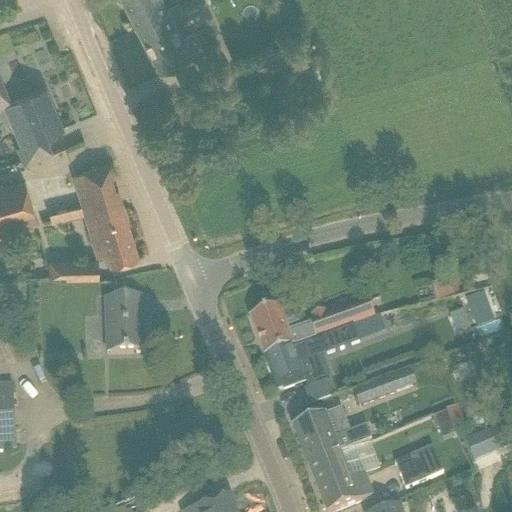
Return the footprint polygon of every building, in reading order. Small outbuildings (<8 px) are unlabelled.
[(120,0),(134,27),(166,10),(160,0),(120,0)] [(166,10),(134,27),(158,72),(203,49),(194,32),(181,39),(166,10)] [(285,62),(278,47),(251,58),(258,74),(285,62)] [(0,106),(4,105),(3,105),(9,102),(0,80),(0,106)] [(3,105),(4,105),(21,145),(14,148),(22,165),(51,153),(44,136),(57,130),(48,108),(52,107),(43,87),(9,102),(3,105)] [(80,204),(48,213),(50,223),(83,215),(95,258),(105,255),(109,267),(118,264),(137,258),(117,188),(113,189),(110,177),(113,176),(109,162),(80,171),(81,173),(71,175),(80,204)] [(0,189),(0,227),(7,225),(11,238),(24,234),(23,228),(36,225),(23,182),(0,189)] [(48,277),(64,277),(64,281),(97,280),(96,260),(48,261),(48,277)] [(483,296),(468,302),(478,328),(493,323),(483,296)] [(105,301),(107,356),(145,355),(144,328),(146,328),(145,299),(105,301)] [(280,308),(250,319),(265,358),(293,347),(294,350),(355,329),(375,322),(369,303),(310,323),(311,326),(289,334),(280,308)] [(293,347),(265,358),(276,389),(283,387),(284,392),(305,384),(308,391),(327,384),(319,361),(361,345),(355,329),(294,350),(293,347)] [(467,361),(447,368),(453,385),(472,378),(467,361)] [(421,368),(399,376),(403,387),(425,378),(421,368)] [(399,392),(393,377),(353,392),(359,407),(399,392)] [(0,388),(0,452),(17,451),(12,388),(0,388)] [(486,399),(467,407),(473,423),(493,415),(486,399)] [(312,422),(293,429),(309,470),(340,456),(340,455),(372,442),(366,428),(334,441),(325,416),(312,422)] [(452,425),(439,431),(443,441),(456,436),(452,425)] [(467,443),(475,462),(511,446),(504,428),(467,443)] [(432,449),(396,466),(407,491),(444,475),(432,449)] [(340,456),(309,470),(310,473),(325,511),(338,511),(346,509),(373,498),(365,478),(351,483),(340,456)] [(234,511),(230,499),(195,511),(234,511)] [(107,511),(139,511),(135,500),(107,511)]
